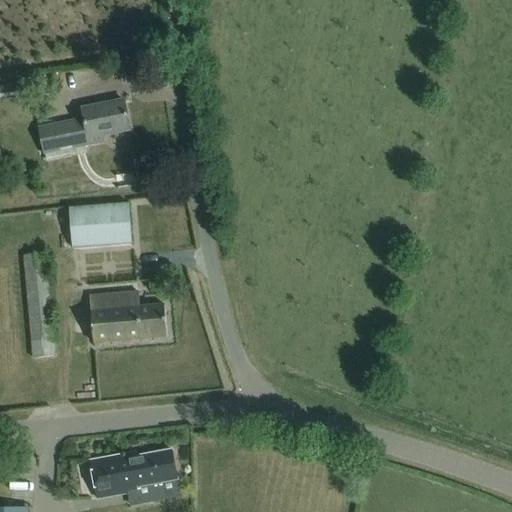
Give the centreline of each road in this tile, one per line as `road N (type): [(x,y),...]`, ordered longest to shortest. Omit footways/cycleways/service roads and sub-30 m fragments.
road 1 (unclassified): [(277,414),(247,387),(208,233),(191,164),(173,0)]
road 2 (unknown): [(208,233),(99,251),(76,263),(70,303),(83,434)]
road 3 (unclassified): [(277,414),(0,443)]
road 4 (unclassified): [(511,484),(388,437),(277,414)]
